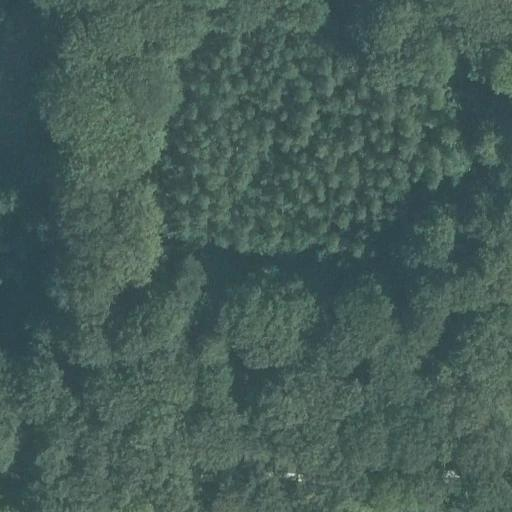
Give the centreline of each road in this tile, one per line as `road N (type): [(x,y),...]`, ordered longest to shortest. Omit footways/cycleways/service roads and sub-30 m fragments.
road 1 (track): [(511,227),(500,128),(499,0)]
road 2 (track): [(357,511),(511,499)]
road 3 (track): [(443,505),(470,474),(511,383)]
